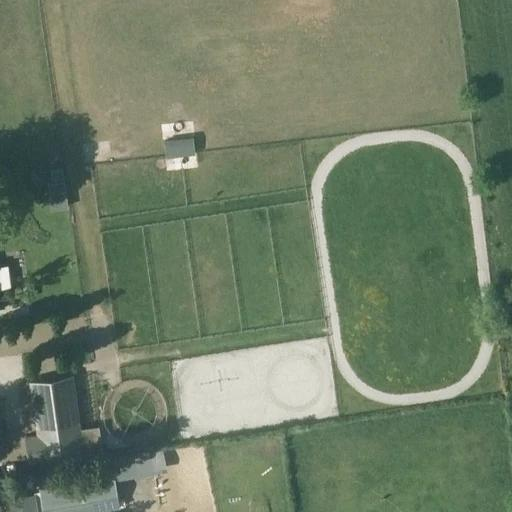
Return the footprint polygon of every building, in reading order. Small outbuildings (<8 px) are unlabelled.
[(165,140),(167,156),(193,154),(191,138),(165,140)] [(67,207),(64,181),(62,169),(51,170),(53,182),(49,183),(52,209),(67,207)] [(0,263),(0,287),(12,285),(9,262),(0,263)] [(42,462),(84,456),(80,429),(76,429),(68,376),(35,381),(44,448),(28,450),(30,463),(42,461),(42,462)] [(80,464),(83,485),(42,492),(36,494),(36,493),(3,499),(5,511),(96,511),(121,507),(112,458),(80,464)]
